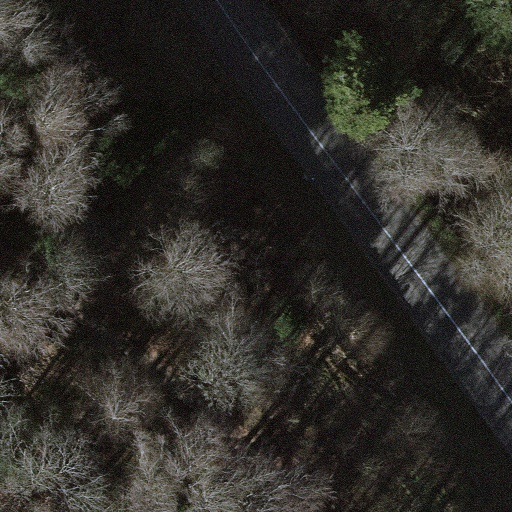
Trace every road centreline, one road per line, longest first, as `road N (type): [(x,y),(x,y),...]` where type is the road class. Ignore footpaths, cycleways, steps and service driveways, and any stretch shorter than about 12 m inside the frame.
road 1 (primary): [(217,0),(511,403)]
road 2 (track): [(0,231),(318,511)]
